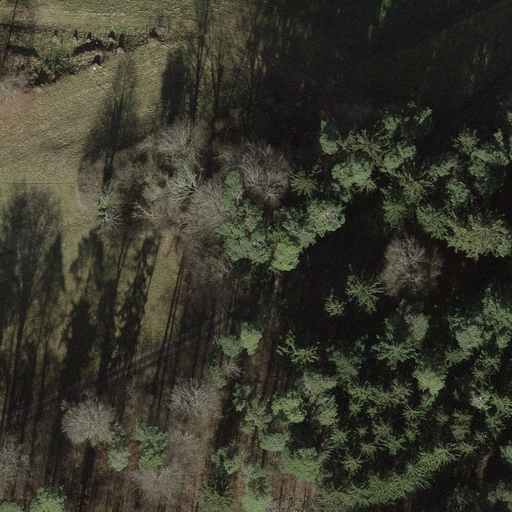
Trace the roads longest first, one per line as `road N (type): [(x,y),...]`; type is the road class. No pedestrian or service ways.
road 1 (track): [(0,417),(117,376),(267,300),(511,82)]
road 2 (track): [(511,456),(384,511)]
